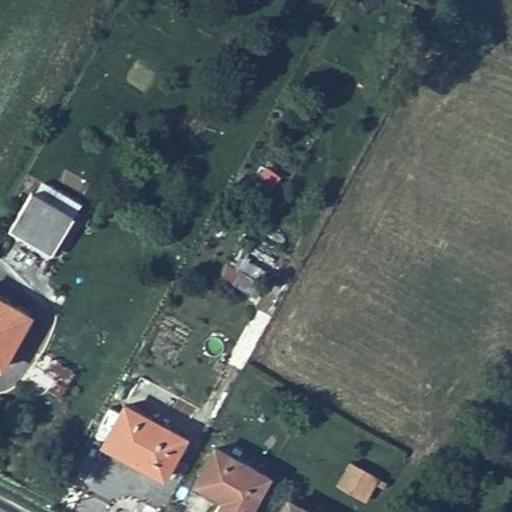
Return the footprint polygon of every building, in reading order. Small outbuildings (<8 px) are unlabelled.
[(142,92),(155,74),(135,61),(123,78),(142,92)] [(39,196),(15,235),(57,260),(81,221),(39,196)] [(232,266),(226,278),(261,296),(267,284),(232,266)] [(0,293),(0,360),(8,365),(37,315),(0,293)] [(127,405),(109,442),(170,473),(189,437),(127,405)] [(220,511),(252,511),(272,475),(222,449),(205,482),(230,495),(220,511)] [(356,462),(345,484),(371,497),(382,476),(356,462)] [(314,511),(294,501),(287,511),(314,511)]
